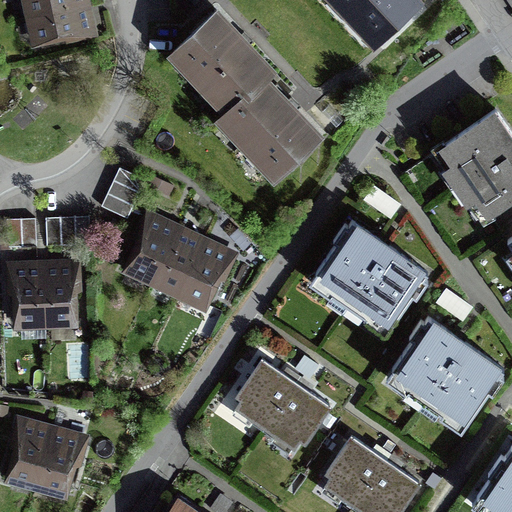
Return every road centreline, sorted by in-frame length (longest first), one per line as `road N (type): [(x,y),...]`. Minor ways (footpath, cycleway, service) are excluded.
road 1 (residential): [(506,30),(377,126),(108,511)]
road 2 (residential): [(0,190),(66,165),(94,140),(130,54),(130,0)]
